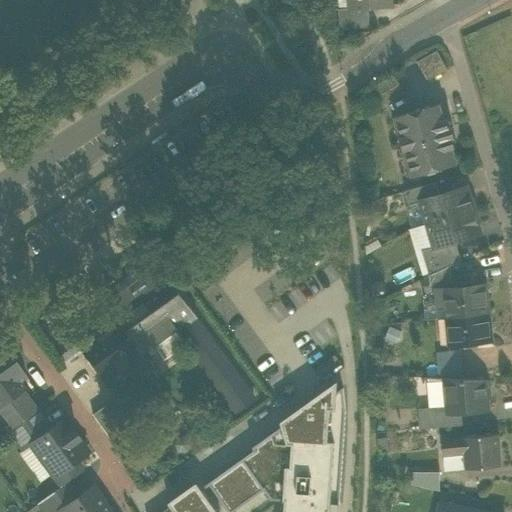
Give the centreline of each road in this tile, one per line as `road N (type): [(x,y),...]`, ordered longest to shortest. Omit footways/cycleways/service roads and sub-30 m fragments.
road 1 (residential): [(441,17),(0,296)]
road 2 (residential): [(441,17),(511,246)]
road 3 (residential): [(0,306),(113,462),(115,494)]
road 4 (unknown): [(285,373),(258,324),(330,286)]
